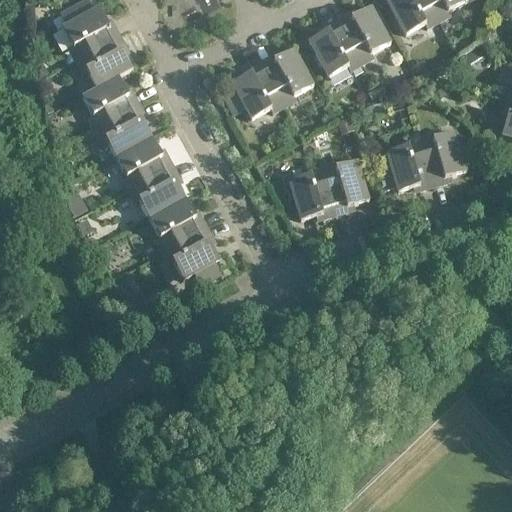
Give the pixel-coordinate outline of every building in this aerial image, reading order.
[(438,26),(423,0),(388,0),(385,2),(405,39),(424,28),(426,32),(438,26)] [(423,0),(438,26),(450,19),(448,15),(467,5),(464,0),(423,0)] [(59,17),(66,29),(62,31),(72,50),(68,52),(74,64),(119,40),(113,28),(108,30),(98,11),(94,13),(87,2),(59,17)] [(348,17),(336,23),(361,68),(373,62),(371,57),(390,47),(370,11),(351,21),(348,17)] [(361,68),(336,23),(324,30),(327,34),(308,45),(328,81),(346,71),(349,75),(361,68)] [(126,52),(119,40),(74,64),(81,76),(85,74),(95,92),(95,93),(118,80),(118,81),(132,73),(122,54),(126,52)] [(478,49),(465,57),(470,66),(483,58),(478,49)] [(271,59),(259,66),(284,111),(296,104),(293,100),(312,89),(292,53),(273,63),(271,59)] [(422,65),(412,71),(417,79),(426,74),(422,65)] [(284,111),(259,66),(247,72),(249,77),(230,87),(233,91),(221,98),(233,119),(244,113),(250,123),(269,113),(272,117),(284,111)] [(95,93),(95,92),(81,100),(91,119),(87,121),(94,133),(139,108),(132,96),(128,99),(118,81),(118,80),(95,93)] [(381,89),(374,93),(378,100),(385,96),(381,89)] [(438,91),(432,96),(439,103),(442,100),(442,96),(438,91)] [(369,95),(368,99),(371,104),(378,100),(374,93),(369,95)] [(511,105),(506,104),(502,117),(506,118),(500,139),(511,142),(511,143),(509,155),(511,155),(511,105)] [(383,107),(360,115),(364,128),(375,124),(374,122),(387,118),(383,107)] [(45,108),(44,115),(46,117),(53,114),(52,112),(47,108),(45,108)] [(145,121),(139,108),(94,133),(100,145),(105,143),(115,161),(151,141),(141,123),(145,121)] [(349,124),(336,128),(340,139),(352,135),(349,124)] [(431,137),(418,141),(432,191),(446,187),(444,182),(465,176),(464,172),(476,168),(469,144),(457,148),(453,136),(432,142),(431,137)] [(161,160),(151,141),(115,161),(125,180),(121,182),(127,194),(172,169),(166,157),(161,160)] [(432,191),(418,141),(405,145),(406,150),(385,156),(387,161),(374,164),(383,195),(396,191),(397,196),(418,190),(419,194),(432,191)] [(311,145),(300,148),(302,156),(313,153),(311,145)] [(334,166),(321,170),(335,219),(348,215),(347,210),(368,204),(356,165),(335,171),(334,166)] [(179,182),(172,169),(127,194),(134,206),(138,204),(148,222),(185,202),(175,184),(179,182)] [(335,219),(321,170),(307,174),(309,178),(288,185),(300,224),(320,218),(322,223),(335,219)] [(62,173),(53,178),(58,188),(67,183),(62,173)] [(195,221),(185,202),(148,222),(158,241),(154,243),(161,255),(206,230),(199,218),(195,221)] [(81,203),(69,210),(75,220),(87,214),(81,203)] [(87,224),(77,230),(83,239),(92,234),(87,224)] [(212,243),(206,230),(161,255),(167,267),(172,265),(182,284),(193,278),(199,289),(221,278),(214,266),(218,264),(208,245),(212,243)]
